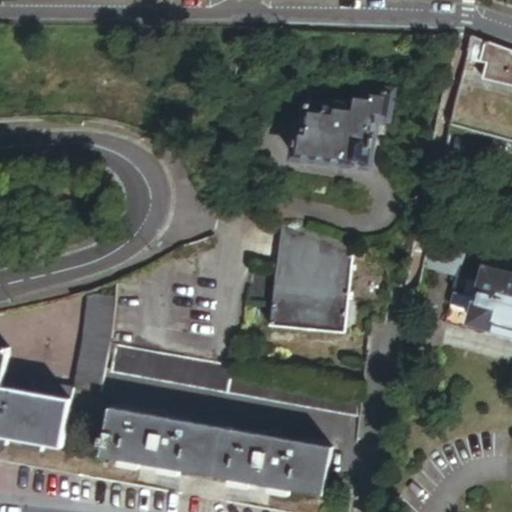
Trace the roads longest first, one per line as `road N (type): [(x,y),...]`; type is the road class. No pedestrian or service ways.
road 1 (residential): [(511,28),(468,13),(0,9)]
road 2 (residential): [(0,286),(132,244),(150,199),(137,167),(114,152),(60,142),(0,146)]
road 3 (unknown): [(233,218),(373,217),(376,191),(363,176),(296,166)]
road 4 (unknown): [(233,218),(211,348),(200,353),(152,339),(156,288)]
